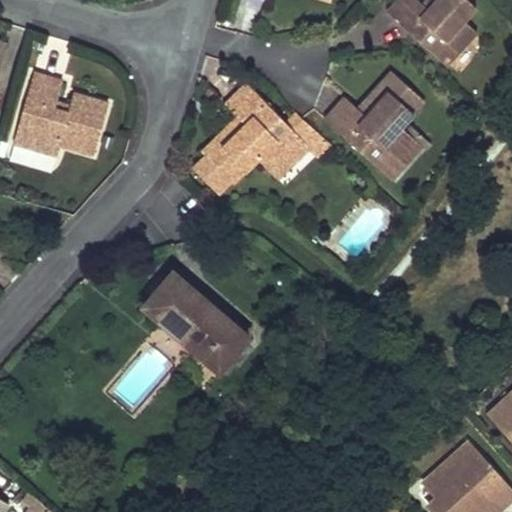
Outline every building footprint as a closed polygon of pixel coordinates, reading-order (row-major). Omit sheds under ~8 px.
[(241,0),(240,10),(261,14),(263,0),(241,0)] [(421,0),(396,0),(388,10),(448,64),(478,30),(466,19),(479,5),(473,0),(433,0),(428,6),(422,1),(421,0)] [(64,77),(37,69),(16,139),(59,152),(62,140),(97,150),(112,100),(75,89),(72,101),(70,109),(56,104),(58,96),(64,77)] [(360,106),(347,94),(327,116),(386,169),(417,137),(404,126),(427,100),(392,69),(374,88),(382,95),(367,112),(360,106)] [(303,137),(246,81),(225,102),(238,114),(244,121),(229,136),(222,129),(202,150),(208,156),(196,169),(218,190),(230,178),(234,182),(258,158),(269,170),(303,137)] [(374,88),(360,106),(367,112),(382,95),(374,88)] [(58,96),(56,104),(70,109),(72,101),(58,96)] [(238,114),(222,129),(229,136),(244,121),(238,114)] [(303,137),(269,170),(277,177),(310,144),(303,137)] [(417,137),(386,169),(394,177),(425,144),(417,137)] [(173,270),(143,305),(220,370),(249,336),(173,270)] [(511,392),(488,413),(511,440),(511,392)] [(501,511),(511,502),(511,496),(467,446),(425,483),(438,498),(427,508),(430,511),(490,511),(494,509),(497,511),(501,511)] [(0,511),(9,511),(14,503),(0,495),(0,494),(3,488),(0,486),(0,511)] [(19,511),(56,511),(57,511),(29,495),(19,511)]
